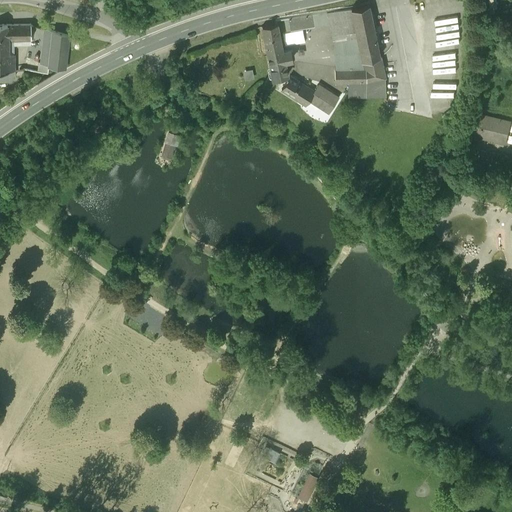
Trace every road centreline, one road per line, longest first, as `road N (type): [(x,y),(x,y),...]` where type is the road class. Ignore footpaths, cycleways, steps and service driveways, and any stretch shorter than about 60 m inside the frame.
road 1 (primary): [(138,49),(300,0)]
road 2 (primary): [(0,130),(73,80),(138,49)]
road 3 (unclassified): [(13,0),(100,16),(138,49)]
